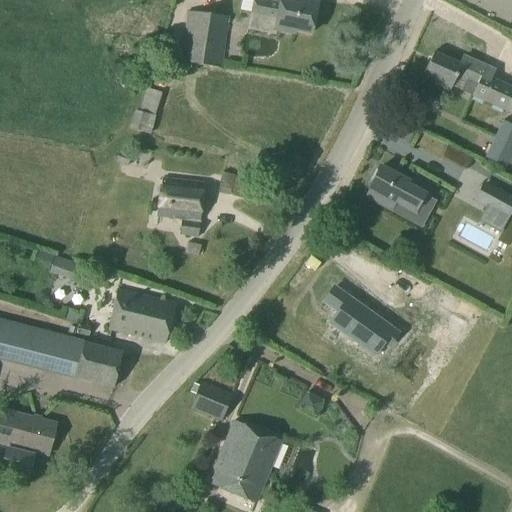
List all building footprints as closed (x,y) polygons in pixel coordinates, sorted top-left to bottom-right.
[(172,22),(172,0),(98,0),(98,22),(172,22)] [(273,36),(274,32),(292,35),(293,31),(310,35),(315,5),(291,0),(251,0),(248,14),(249,14),(246,30),(273,36)] [(219,69),(226,17),(186,12),(180,64),(219,69)] [(432,54),(423,75),(435,81),(433,86),(448,92),(455,77),(465,82),(460,92),(471,97),(506,113),(511,115),(511,89),(482,76),(486,68),(463,57),(459,66),(432,54)] [(148,136),(160,95),(146,91),(139,114),(135,112),(130,130),(148,136)] [(511,126),(502,122),(484,159),(504,169),(511,156),(511,126)] [(129,158),(116,154),(114,164),(126,167),(129,158)] [(424,197),(421,196),(405,187),(407,183),(379,168),(368,189),(395,204),(399,196),(419,207),(424,197)] [(232,177),(221,174),(216,194),(227,196),(232,177)] [(229,197),(263,204),(266,193),(250,190),(252,181),(234,177),(229,197)] [(196,239),(202,185),(159,180),(155,218),(179,221),(177,236),(196,239)] [(471,203),(506,221),(511,210),(511,196),(483,181),(471,203)] [(200,248),(186,245),(184,255),(197,258),(200,248)] [(405,271),(401,282),(422,289),(426,278),(405,271)] [(329,324),(374,356),(382,346),(387,349),(397,335),(347,299),(349,297),(345,294),(343,297),(333,289),(323,302),(337,312),(329,324)] [(116,292),(107,331),(164,344),(174,305),(116,292)] [(121,354),(0,322),(0,359),(112,388),(121,354)] [(89,329),(77,326),(75,334),(87,337),(89,329)] [(188,409),(219,423),(231,396),(200,383),(188,409)] [(323,411),(331,394),(311,384),(303,401),(323,411)] [(0,411),(0,443),(6,446),(0,470),(26,478),(33,452),(46,456),(49,444),(53,442),(55,435),(53,429),(54,426),(0,411)] [(280,442),(232,422),(207,485),(255,505),(280,442)]
